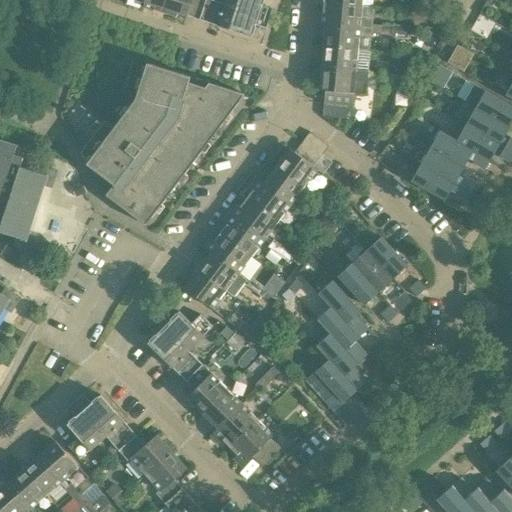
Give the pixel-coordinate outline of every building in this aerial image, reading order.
[(163,14),(167,0),(143,0),(143,2),(142,7),(163,14)] [(194,19),(200,0),(167,0),(163,14),(184,21),(186,16),(194,19)] [(225,0),(224,4),(209,0),(200,0),(194,19),(250,37),(253,25),(265,28),(271,9),(260,6),(261,0),(225,0)] [(361,27),(363,6),(323,2),(321,25),(326,25),(326,24),(361,27)] [(358,49),(361,27),(326,24),(326,25),(324,46),(358,49)] [(381,34),(382,25),(367,24),(366,33),(381,34)] [(392,35),(393,27),(382,25),(381,34),(392,35)] [(458,43),(449,61),(466,69),(475,52),(458,43)] [(371,51),(358,49),(324,46),(321,69),(356,72),(369,73),(371,51)] [(133,101),(131,103),(113,127),(103,120),(80,152),(103,199),(106,195),(145,225),(244,94),(208,83),(204,88),(187,83),(189,77),(145,63),(135,96),(134,98),(133,101)] [(356,72),(321,69),(319,90),(325,90),(324,103),(348,105),(348,106),(353,106),(355,93),(366,94),(369,73),(356,72)] [(511,106),(474,85),(464,102),(475,108),(474,109),(508,128),(511,120),(511,106)] [(475,108),(464,102),(454,119),(465,125),(465,124),(499,143),(508,128),(474,109),(475,108)] [(348,105),(324,103),(323,116),(347,118),(348,106),(348,105)] [(499,143),(465,124),(465,125),(456,140),(456,141),(473,150),(472,151),(478,154),(489,160),(499,143)] [(456,141),(456,140),(439,130),(429,148),(463,167),(472,151),(473,150),(456,141)] [(310,132),(302,142),(321,157),(329,146),(310,132)] [(0,314),(10,299),(0,293),(0,231),(26,240),(47,176),(19,167),(22,158),(13,155),(16,146),(0,140),(0,314)] [(277,167),(304,187),(317,170),(313,167),(321,157),(302,142),(294,152),(290,149),(277,167)] [(511,162),(511,160),(511,150),(505,146),(500,155),(511,162)] [(463,167),(429,148),(420,165),(453,184),(463,167)] [(484,169),(489,160),(478,154),(473,163),(484,169)] [(453,184),(420,165),(410,181),(444,200),(453,184)] [(290,205),(304,187),(277,167),(264,183),(263,184),(290,205)] [(465,177),(459,187),(470,194),(476,183),(465,177)] [(263,184),(264,183),(260,180),(246,198),(277,222),(290,205),(263,184)] [(466,202),(470,194),(459,187),(454,195),(466,202)] [(277,222),(246,198),(233,215),(264,239),(277,222)] [(294,212),(304,220),(309,213),(299,205),(296,209),(294,212)] [(319,221),(309,213),(304,220),(314,228),(319,221)] [(264,239),(233,215),(220,232),(251,256),(264,239)] [(238,273),(251,256),(220,232),(207,250),(210,253),(211,252),(238,273)] [(381,237),(366,250),(392,279),(407,266),(381,237)] [(268,247),(277,254),(283,247),(273,240),(268,247)] [(293,255),(283,247),(277,254),(288,262),(293,255)] [(392,279),(366,250),(352,263),(378,292),(392,279)] [(211,252),(210,253),(198,270),(225,290),(233,296),(243,283),(241,281),(244,278),(238,273),(211,252)] [(57,259),(48,276),(59,282),(68,265),(57,259)] [(378,292),(352,263),(337,276),(364,305),(378,292)] [(225,290),(198,270),(184,287),(211,308),(225,290)] [(241,281),(243,283),(251,289),(256,282),(247,274),(244,278),(241,281)] [(318,294),(330,308),(331,307),(359,338),(368,330),(355,315),(360,311),(333,280),(318,294)] [(409,289),(416,297),(425,289),(418,281),(409,289)] [(267,289),(256,282),(251,289),(261,297),(267,289)] [(394,302),(401,310),(412,301),(405,293),(394,302)] [(381,315),(388,322),(397,313),(391,306),(381,315)] [(331,307),(330,308),(317,320),(329,334),(330,333),(358,363),(367,355),(355,342),(359,338),(331,307)] [(147,343),(186,381),(202,365),(188,351),(212,327),(199,315),(191,323),(178,311),(169,320),(161,312),(148,326),(156,334),(147,343)] [(227,320),(237,328),(242,321),(232,314),(227,320)] [(330,333),(329,334),(316,346),(328,360),(329,359),(357,389),(366,381),(353,367),(358,363),(330,333)] [(329,359),(328,360),(306,380),(346,424),(364,407),(352,394),(357,389),(329,359)] [(202,414),(226,389),(202,365),(186,381),(194,390),(186,398),(202,414)] [(272,366),(263,376),(269,382),(279,373),(276,370),(272,366)] [(261,391),(269,382),(263,376),(254,384),(261,391)] [(218,430),(242,405),(226,389),(202,414),(217,428),(218,430)] [(105,436),(118,450),(136,435),(100,394),(91,402),(83,394),(68,407),(75,416),(66,424),(78,436),(68,445),(79,458),(105,436)] [(230,448),(258,420),(242,405),(218,430),(217,428),(213,432),(230,448)] [(273,435),(258,420),(230,448),(245,463),(252,457),(261,466),(279,447),(270,438),(273,435)] [(504,422),(494,431),(501,439),(511,430),(504,422)] [(144,474),(171,451),(156,434),(144,445),(136,435),(118,450),(127,461),(131,459),(144,474)] [(489,435),(479,444),(487,452),(497,443),(489,435)] [(55,441),(39,454),(62,481),(78,467),(55,441)] [(186,468),(171,451),(144,474),(158,490),(155,493),(164,504),(182,488),(174,478),(186,468)] [(62,481),(39,454),(23,468),(46,495),(62,481)] [(511,460),(510,457),(495,471),(511,489),(511,460)] [(46,495),(23,468),(8,482),(31,508),(46,495)] [(474,511),(451,485),(446,490),(434,477),(415,493),(423,501),(432,511),(443,511),(446,509),(448,511),(474,511)] [(500,511),(478,486),(472,491),(460,478),(451,485),(474,511),(500,511)] [(486,478),(478,486),(500,511),(511,511),(511,497),(504,488),(499,493),(486,478)] [(26,511),(31,508),(8,482),(5,479),(0,482),(0,507),(4,511),(26,511)] [(64,489),(73,499),(79,492),(71,483),(64,489)] [(202,511),(182,488),(164,504),(171,511),(202,511)] [(88,502),(79,492),(73,499),(81,508),(88,502)] [(415,493),(403,504),(410,511),(423,501),(415,493)] [(86,509),(89,511),(97,511),(108,503),(102,495),(86,509)]
